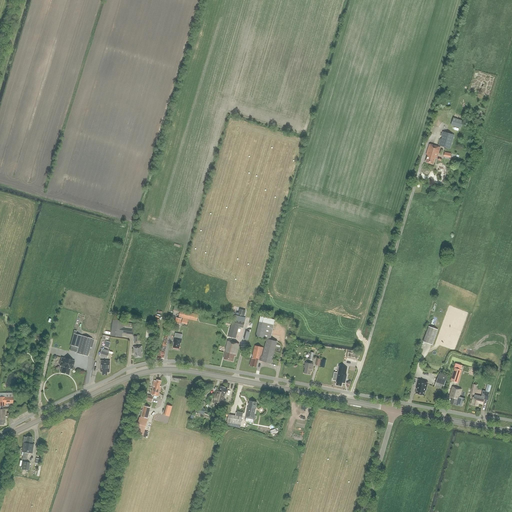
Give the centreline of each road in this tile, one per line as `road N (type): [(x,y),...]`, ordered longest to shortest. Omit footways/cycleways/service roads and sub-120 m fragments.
road 1 (tertiary): [(0,440),(117,383),(163,371),(349,400)]
road 2 (unclassified): [(349,400),(419,163)]
road 3 (tertiary): [(511,432),(394,410)]
